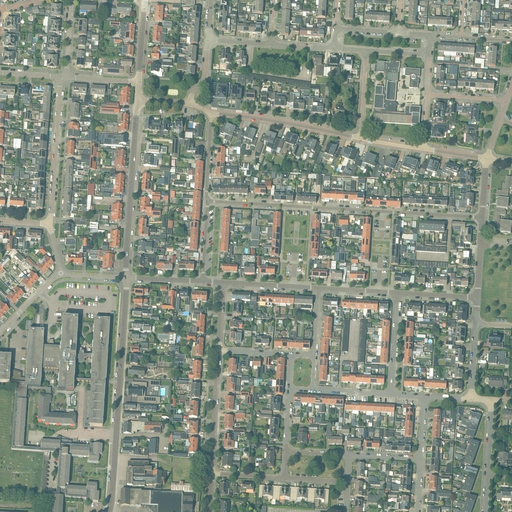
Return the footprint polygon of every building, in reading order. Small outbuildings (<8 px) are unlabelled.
[(86,3),(81,2),(80,10),(95,11),(96,3),(89,3),(89,4),(86,4),(86,3)] [(126,13),(126,14),(130,15),(131,6),(126,6),(121,6),(121,5),(117,5),(117,7),(109,7),(109,13),(117,14),(117,13),(126,13)] [(156,14),(164,15),(167,15),(167,13),(164,12),(165,11),(163,11),(164,7),(156,6),(156,14)] [(448,6),(447,9),(447,19),(446,27),(452,27),(457,27),(457,24),(453,24),(453,19),(450,19),(451,10),(452,10),(452,6),(448,6)] [(384,14),(383,22),(390,23),(390,12),(393,12),(393,8),(390,8),(390,11),(384,10),(384,14)] [(5,24),(16,24),(20,24),(20,19),(19,19),(19,16),(18,16),(14,15),(12,15),(12,18),(7,18),(7,19),(5,19),(5,24)] [(48,18),(47,26),(60,27),(61,23),(60,23),(60,21),(54,21),(54,18),(48,18)] [(99,19),(95,19),(87,19),(87,21),(80,21),(79,28),(86,28),(86,25),(90,25),(99,26),(99,23),(99,20),(99,19)] [(479,22),(472,22),(471,28),(471,33),(478,34),(478,29),(479,29),(479,26),(484,27),(484,29),(489,30),(490,23),(485,23),(479,23),(479,22)] [(15,30),(16,24),(5,24),(5,28),(6,28),(6,29),(11,30),(11,33),(18,33),(20,33),(20,30),(18,30),(15,30)] [(126,29),(126,33),(134,34),(134,26),(127,25),(124,25),(123,29),(126,29)] [(60,27),(47,26),(47,35),(53,36),(53,35),(53,33),(59,33),(59,32),(60,32),(60,27)] [(154,27),(154,35),(162,36),(162,34),(166,34),(167,29),(163,28),(159,28),(154,27)] [(17,36),(18,33),(11,33),(11,35),(5,35),(5,36),(4,36),(4,41),(15,42),(15,36),(17,36)] [(133,41),(134,34),(126,33),(121,33),(121,36),(126,37),(125,41),(133,41)] [(44,35),(44,38),(46,38),(46,44),(48,44),(59,45),(59,44),(59,40),(58,40),(58,39),(55,39),(54,39),(55,36),(55,35),(55,36),(54,36),(53,35),(53,36),(47,35),(44,35)] [(161,43),(162,36),(154,35),(153,43),(154,43),(154,44),(155,44),(159,45),(160,44),(160,43),(161,43)] [(84,50),(91,50),(97,51),(98,46),(92,46),(92,44),(85,43),(85,40),(78,39),(78,46),(85,47),(84,50)] [(14,47),(15,42),(4,41),(3,45),(5,45),(5,47),(10,47),(10,50),(16,50),(17,47),(14,47)] [(43,49),(43,52),(52,53),(52,50),(57,50),(58,49),(59,49),(59,45),(48,44),(46,44),(43,44),(43,49)] [(129,44),(124,44),(123,44),(123,50),(122,56),(126,56),(132,57),(133,47),(128,47),(129,44)] [(188,55),(196,55),(196,48),(189,48),(185,47),(185,45),(178,44),(178,49),(184,50),(184,51),(189,51),(188,55)] [(486,54),(497,54),(497,48),(496,48),(496,44),(489,44),(489,45),(491,45),(491,48),(487,48),(486,54)] [(168,49),(164,49),(154,48),(154,52),(152,52),(152,58),(159,59),(160,54),(168,55),(169,54),(168,54),(167,54),(168,49)] [(3,58),(13,59),(16,59),(17,53),(16,53),(16,50),(10,50),(10,53),(4,52),(4,54),(3,53),(3,58)] [(220,53),(219,56),(220,57),(220,60),(220,64),(225,64),(225,63),(230,63),(231,57),(228,57),(228,55),(228,51),(221,51),(221,53),(220,53)] [(44,61),(47,61),(58,62),(58,57),(57,57),(57,56),(52,56),(52,53),(43,52),(42,56),(45,56),(44,61)] [(246,66),(247,57),(244,57),(244,53),(237,52),(236,61),(242,61),(242,66),(246,66)] [(195,63),(196,55),(188,55),(188,59),(183,58),(183,60),(177,60),(177,64),(185,65),(185,62),(195,63)] [(317,67),(316,72),(316,76),(323,77),(324,65),(321,65),(322,57),(314,57),(313,66),(317,67)] [(331,77),(339,78),(339,73),(340,65),(337,65),(337,63),(338,58),(330,58),(330,60),(327,60),(327,65),(334,65),(333,68),(336,68),(336,74),(332,73),(331,77)] [(91,60),(77,59),(76,66),(83,67),(84,63),(92,64),(92,68),(96,68),(96,61),(91,61),(91,60)] [(345,59),(345,66),(344,68),(352,69),(353,59),(345,59)] [(385,86),(396,87),(396,83),(396,82),(398,82),(398,73),(399,68),(398,67),(398,65),(400,65),(400,64),(399,63),(398,62),(397,62),(396,63),(377,62),(377,66),(375,66),(375,72),(384,73),(384,72),(386,72),(385,86)] [(103,73),(116,74),(117,66),(115,66),(115,65),(110,64),(110,66),(104,65),(103,73)] [(177,64),(177,67),(184,68),(184,70),(184,71),(188,71),(187,75),(194,75),(195,68),(188,67),(188,68),(186,67),(186,65),(185,65),(177,64)] [(160,69),(160,65),(152,65),(152,69),(151,69),(150,71),(151,72),(151,73),(154,73),(154,76),(162,76),(162,73),(161,73),(161,69),(160,69)] [(130,67),(118,66),(117,66),(116,74),(129,75),(130,67)] [(409,88),(413,88),(418,88),(418,77),(419,77),(420,70),(406,69),(405,76),(410,77),(409,88)] [(211,83),(210,92),(218,93),(218,99),(226,100),(227,88),(220,87),(220,84),(211,83)] [(352,85),(347,85),(343,85),(342,94),(352,95),(352,85)] [(30,100),(30,98),(30,93),(27,93),(28,87),(21,86),(20,91),(20,93),(20,95),(24,95),(24,101),(26,101),(26,106),(30,106),(30,100)] [(321,105),(318,105),(318,113),(323,114),(324,110),(328,110),(328,99),(327,99),(327,94),(329,94),(329,90),(329,87),(320,86),(319,89),(327,90),(326,94),(325,94),(325,99),(322,99),(322,100),(321,105)] [(395,102),(396,87),(385,86),(385,88),(376,87),(374,105),(375,105),(375,109),(374,109),(375,109),(375,114),(374,114),(373,122),(419,125),(420,108),(405,107),(405,113),(396,113),(396,107),(397,107),(396,103),(394,103),(394,102),(395,102)] [(259,97),(259,92),(260,88),(252,87),(252,92),(247,92),(247,95),(246,100),(255,101),(255,97),(259,97)] [(7,88),(7,96),(14,96),(15,89),(7,88)] [(232,88),(231,99),(241,100),(242,89),(232,88)] [(291,91),(290,96),(290,103),(294,104),(293,110),(299,110),(300,101),(300,93),(293,93),(293,91),(291,91)] [(271,101),(272,92),(265,92),(265,94),(262,94),(261,103),(267,103),(267,99),(271,100),(271,101)] [(272,92),(271,101),(275,101),(274,106),(280,107),(281,94),(278,94),(272,93),(272,92)] [(281,94),(280,107),(285,107),(286,107),(286,103),(290,103),(290,96),(286,96),(286,94),(281,94)] [(129,97),(123,96),(120,96),(119,104),(129,105),(129,97)] [(305,106),(309,107),(309,97),(303,97),(303,99),(303,101),(300,101),(299,110),(304,110),(305,106)] [(318,113),(318,105),(319,98),(309,97),(309,107),(313,107),(312,113),(318,113)] [(434,105),(434,112),(444,113),(444,109),(446,110),(447,101),(437,100),(437,105),(434,105)] [(340,117),(344,118),(345,110),(341,109),(342,105),(337,104),(336,115),(340,115),(340,117)] [(463,107),(456,107),(456,111),(462,112),(462,114),(465,114),(465,112),(472,113),(471,123),(477,123),(478,108),(463,107)] [(0,119),(4,120),(8,120),(8,116),(4,116),(4,115),(7,115),(7,114),(4,113),(0,112),(0,119)] [(444,117),(444,113),(434,112),(433,119),(437,119),(437,122),(442,123),(445,123),(445,117),(444,117)] [(176,124),(173,124),(173,130),(176,130),(176,128),(179,128),(179,133),(182,133),(183,129),(183,121),(180,121),(180,120),(176,120),(176,121),(175,121),(176,124)] [(127,132),(128,122),(121,122),(121,127),(118,127),(117,131),(127,132)] [(160,127),(160,131),(159,139),(163,139),(163,131),(169,132),(169,122),(164,122),(163,128),(160,127)] [(196,127),(196,130),(186,129),(185,134),(185,140),(192,140),(193,137),(201,138),(202,130),(203,130),(203,124),(200,124),(199,127),(196,127)] [(225,144),(226,141),(232,126),(227,125),(224,124),(222,129),(221,128),(220,132),(226,135),(224,140),(223,143),(225,144)] [(432,137),(443,138),(444,132),(447,132),(448,126),(440,125),(440,129),(433,129),(432,137)] [(232,126),(226,141),(228,141),(230,142),(232,137),(234,132),(236,128),(232,126)] [(476,131),(477,126),(467,126),(466,131),(467,131),(467,134),(466,143),(476,143),(476,135),(476,131)] [(244,144),(246,145),(252,130),(247,128),(245,134),(240,132),(237,139),(236,142),(235,147),(239,147),(240,144),(241,144),(243,138),(244,138),(246,139),(244,144)] [(256,132),(252,130),(246,145),(248,145),(250,140),(252,141),(251,145),(251,146),(254,147),(255,147),(258,139),(254,138),(256,132)] [(265,147),(262,154),(264,155),(267,148),(272,134),(268,132),(266,136),(266,137),(264,142),(263,144),(264,144),(266,145),(265,147)] [(286,154),(288,150),(293,135),(287,133),(284,140),(286,141),(285,143),(288,144),(286,149),(285,149),(284,153),(283,155),(285,156),(286,154)] [(276,135),(272,134),(267,148),(269,149),(276,152),(279,145),(281,140),(275,138),(276,135)] [(127,136),(122,136),(107,135),(107,140),(104,140),(104,145),(117,146),(122,146),(122,144),(126,145),(127,136)] [(293,135),(288,150),(289,150),(290,151),(291,147),(292,145),(294,146),(299,148),(300,146),(301,144),(297,143),(298,142),(299,138),(293,135)] [(305,154),(307,155),(308,155),(313,139),(309,138),(309,139),(306,138),(304,145),(306,146),(305,148),(307,149),(305,154)] [(317,141),(313,139),(308,155),(307,155),(306,158),(308,159),(311,151),(315,152),(312,161),(316,162),(318,156),(315,155),(317,149),(319,143),(317,142),(317,141)] [(193,149),(194,142),(187,141),(186,152),(196,153),(195,159),(202,160),(202,149),(193,149)] [(147,143),(146,153),(151,154),(153,154),(157,154),(159,154),(168,155),(169,148),(160,148),(152,147),(152,144),(152,143),(151,143),(147,143)] [(325,160),(327,160),(333,146),(328,144),(326,149),(325,154),(323,153),(321,160),(318,159),(315,165),(319,167),(323,158),(325,159),(325,160)] [(299,148),(296,156),(295,158),(299,160),(300,157),(298,156),(299,154),(301,154),(303,147),(300,146),(299,148)] [(333,146),(327,160),(329,161),(330,159),(333,160),(331,166),(335,168),(338,159),(339,157),(340,155),(342,150),(338,149),(337,153),(335,153),(337,148),(333,146)] [(116,151),(115,159),(125,160),(126,149),(121,149),(119,148),(116,148),(116,151)] [(340,155),(339,157),(344,159),(340,171),(344,173),(345,170),(346,167),(352,151),(348,149),(348,150),(342,148),(342,150),(340,155)] [(352,151),(346,167),(348,168),(351,161),(355,163),(359,153),(352,151)] [(159,154),(151,154),(146,153),(146,154),(147,154),(147,157),(145,157),(144,166),(149,166),(157,167),(157,159),(162,160),(162,155),(159,154)] [(367,170),(369,165),(372,156),(366,153),(364,159),(361,158),(357,167),(361,168),(363,163),(364,164),(367,165),(365,170),(367,170)] [(375,178),(377,173),(379,165),(376,164),(378,158),(372,156),(369,165),(374,168),(370,178),(375,178)] [(387,174),(392,159),(386,157),(384,163),(381,162),(379,165),(377,173),(381,174),(385,163),(386,164),(385,167),(387,168),(385,173),(387,174)] [(409,172),(413,160),(409,159),(409,160),(403,158),(401,164),(400,169),(409,172)] [(115,163),(115,167),(119,168),(124,168),(125,160),(115,159),(115,163)] [(397,161),(392,159),(387,174),(389,174),(391,169),(393,170),(395,165),(397,161)] [(409,172),(411,173),(412,171),(414,171),(414,172),(416,172),(415,176),(418,177),(421,170),(417,169),(420,163),(413,160),(409,172)] [(427,176),(429,177),(434,162),(430,161),(428,160),(426,166),(423,165),(420,174),(424,175),(425,172),(428,173),(427,176)] [(227,170),(234,170),(238,170),(238,168),(224,167),(225,163),(217,162),(217,169),(227,170)] [(434,162),(429,177),(431,178),(433,173),(437,174),(436,177),(439,178),(441,172),(442,171),(438,170),(438,168),(439,168),(440,164),(434,162)] [(442,171),(441,172),(450,175),(454,166),(448,163),(447,166),(444,165),(442,171)] [(460,168),(454,166),(450,175),(448,181),(450,182),(451,179),(452,179),(454,173),(457,174),(457,177),(460,179),(460,178),(460,176),(462,171),(459,170),(460,168)] [(345,170),(344,173),(343,176),(353,177),(356,170),(353,168),(351,173),(345,170)] [(466,179),(464,179),(474,179),(474,173),(471,173),(471,169),(467,169),(466,179)] [(115,186),(123,187),(124,176),(115,175),(115,171),(110,171),(102,170),(102,173),(110,174),(109,178),(116,178),(115,186)] [(144,172),(143,183),(152,184),(153,176),(150,176),(150,174),(147,173),(147,172),(144,172)] [(169,185),(170,175),(170,172),(166,172),(165,172),(164,179),(158,179),(158,185),(164,185),(169,185)] [(255,194),(260,195),(261,184),(254,183),(254,178),(251,177),(250,186),(255,187),(255,194)] [(511,188),(511,184),(511,177),(510,177),(510,178),(506,178),(504,188),(503,188),(502,191),(508,192),(509,188),(511,188)] [(474,179),(464,179),(463,179),(460,178),(460,179),(460,181),(460,185),(466,185),(467,185),(466,190),(470,190),(470,185),(473,185),(474,179)] [(261,184),(260,195),(266,195),(266,194),(268,194),(268,189),(271,189),(271,186),(271,182),(266,181),(266,183),(261,183),(261,184)] [(143,183),(142,191),(148,191),(148,195),(147,195),(148,195),(152,196),(160,196),(168,197),(169,193),(160,192),(153,192),(152,191),(152,188),(153,188),(153,184),(152,184),(143,183)] [(241,187),(240,194),(248,195),(248,188),(249,188),(249,183),(245,183),(245,184),(242,183),(241,187)] [(123,187),(115,186),(113,186),(113,194),(114,194),(114,198),(114,197),(120,198),(120,194),(122,195),(123,187)] [(271,186),(271,189),(271,194),(274,194),(274,201),(280,201),(281,191),(275,191),(275,186),(271,186)] [(460,190),(460,195),(463,195),(463,201),(473,201),(474,195),(470,195),(470,194),(470,190),(466,190),(460,190)] [(20,200),(17,200),(17,206),(23,207),(23,200),(25,201),(26,193),(21,193),(20,200)] [(473,208),(473,201),(460,201),(460,207),(466,207),(466,209),(470,209),(470,207),(473,208)] [(112,204),(112,211),(121,212),(122,202),(116,202),(115,205),(112,204)] [(152,206),(149,206),(141,205),(141,212),(152,212),(152,216),(161,217),(161,210),(152,209),(152,206)] [(495,214),(500,215),(505,216),(506,211),(505,211),(505,209),(496,208),(494,207),(494,211),(495,211),(495,214)] [(120,221),(121,212),(112,211),(111,212),(114,213),(114,217),(112,217),(111,221),(120,221)] [(223,211),(223,218),(230,218),(235,218),(238,218),(242,219),(242,214),(238,214),(235,214),(235,216),(230,216),(230,211),(223,211)] [(199,221),(200,214),(193,213),(187,213),(184,213),(182,213),(182,215),(182,217),(184,217),(183,220),(187,220),(187,218),(187,216),(192,216),(192,221),(199,221)] [(501,230),(502,221),(502,219),(499,219),(500,215),(495,214),(494,214),(493,218),(495,218),(494,228),(498,229),(498,230),(501,230)] [(342,225),(342,226),(348,226),(349,219),(339,218),(339,225),(342,225)] [(86,222),(81,222),(74,221),(74,225),(64,224),(64,232),(67,233),(67,236),(68,236),(67,238),(73,239),(73,237),(74,225),(85,226),(85,225),(88,225),(88,223),(86,222)] [(464,237),(471,237),(471,230),(465,230),(465,223),(453,222),(452,227),(461,227),(460,232),(462,232),(461,236),(464,237)] [(90,225),(89,236),(97,236),(97,235),(97,231),(98,223),(90,223),(90,225)] [(156,229),(146,229),(140,228),(139,236),(148,237),(149,233),(156,234),(156,229)] [(110,239),(112,239),(119,240),(120,229),(116,229),(116,232),(113,231),(110,231),(110,234),(110,239)] [(198,230),(191,230),(186,230),(180,229),(173,229),(173,232),(181,232),(191,232),(191,237),(198,237),(198,230)] [(3,236),(2,240),(6,240),(7,240),(7,247),(11,247),(12,242),(12,240),(12,239),(12,237),(9,237),(9,235),(10,230),(3,230),(3,236)] [(312,237),(321,238),(329,238),(337,239),(340,239),(340,232),(330,231),(329,235),(319,234),(319,230),(312,230),(312,237)] [(11,247),(11,250),(16,250),(17,241),(16,241),(16,239),(19,239),(19,243),(22,243),(23,232),(16,232),(15,237),(12,237),(12,239),(12,240),(12,242),(11,247)] [(370,233),(363,233),(359,233),(356,232),(352,232),(352,236),(363,236),(363,240),(370,240),(370,233)] [(110,243),(109,247),(114,247),(119,248),(119,240),(112,239),(112,243),(110,243)] [(187,253),(191,253),(196,253),(196,251),(197,251),(198,244),(190,244),(182,243),(178,243),(178,245),(181,247),(185,247),(190,248),(190,249),(185,249),(184,253),(187,253)] [(221,246),(221,253),(221,255),(223,255),(231,255),(232,256),(233,246),(228,246),(221,246)] [(11,250),(6,255),(10,260),(15,255),(21,261),(23,258),(16,251),(11,250)] [(98,251),(98,259),(103,259),(103,260),(102,263),(102,269),(111,269),(112,263),(113,264),(113,263),(113,260),(113,259),(113,255),(112,255),(112,252),(98,251)] [(68,263),(75,264),(75,257),(71,257),(72,254),(68,254),(68,255),(66,255),(66,260),(68,260),(68,263)] [(1,260),(0,261),(0,266),(1,267),(2,268),(10,260),(6,255),(1,260)] [(155,259),(155,256),(144,255),(144,258),(138,258),(137,267),(137,268),(140,269),(140,267),(144,268),(144,263),(148,263),(148,259),(155,259)] [(230,272),(230,263),(231,255),(223,255),(223,258),(226,259),(225,265),(223,265),(222,272),(230,272)] [(368,262),(368,255),(361,255),(361,258),(357,258),(357,259),(351,259),(351,264),(357,264),(357,261),(361,261),(361,262),(368,262)] [(43,263),(48,268),(53,263),(46,256),(44,259),(46,261),(43,263)] [(242,256),(242,265),(241,269),(245,269),(245,273),(255,273),(255,269),(255,257),(242,256)] [(161,271),(161,270),(165,270),(165,257),(163,257),(163,260),(163,263),(157,263),(157,270),(158,270),(158,271),(161,271)] [(167,257),(165,257),(165,270),(173,270),(173,264),(176,264),(176,258),(170,257),(170,261),(167,261),(167,257)] [(179,270),(186,270),(187,257),(185,257),(184,263),(179,263),(179,270)] [(28,258),(25,260),(32,267),(35,265),(28,258)] [(309,260),(309,266),(314,266),(315,266),(315,265),(317,265),(317,269),(316,269),(316,271),(312,270),(312,277),(320,278),(320,265),(321,261),(314,261),(309,260)] [(320,265),(320,278),(327,278),(327,273),(328,268),(331,269),(332,262),(328,262),(327,265),(320,265)] [(346,272),(347,263),(345,263),(344,262),(343,269),(340,268),(340,272),(335,272),(335,269),(331,269),(331,271),(331,273),(331,278),(342,279),(342,276),(346,276),(346,272)] [(48,268),(43,263),(41,266),(39,264),(36,266),(43,273),(48,268)] [(358,268),(357,280),(365,280),(365,274),(361,273),(362,268),(363,268),(364,264),(358,264),(358,268)] [(260,267),(260,269),(260,274),(267,274),(268,266),(267,265),(264,265),(264,268),(260,267)] [(429,267),(426,267),(425,267),(425,271),(422,271),(422,276),(418,276),(418,284),(425,284),(425,278),(428,279),(428,278),(429,267)] [(431,268),(429,267),(428,278),(430,279),(433,279),(433,285),(440,285),(440,278),(436,278),(436,274),(434,274),(434,272),(431,272),(431,268)] [(349,279),(357,280),(358,268),(353,268),(352,269),(352,273),(350,273),(350,274),(349,279)] [(31,276),(28,279),(33,283),(38,278),(31,271),(29,274),(31,276)] [(451,274),(451,280),(454,280),(454,286),(461,287),(461,277),(457,277),(457,275),(455,275),(455,274),(451,274)] [(22,277),(20,280),(21,282),(23,284),(25,285),(28,289),(31,286),(32,287),(34,284),(33,283),(28,279),(24,275),(22,277)] [(14,294),(19,299),(23,294),(16,287),(14,289),(16,291),(14,294)] [(13,304),(19,299),(14,294),(11,291),(8,293),(9,294),(6,297),(13,304)] [(186,312),(189,313),(190,302),(189,302),(189,297),(188,297),(188,291),(180,291),(180,297),(186,297),(185,305),(186,305),(186,312)] [(190,302),(189,313),(190,313),(196,313),(196,309),(193,309),(194,302),(197,302),(199,302),(199,300),(200,300),(200,293),(193,292),(192,297),(192,301),(190,301),(190,302)] [(235,300),(235,302),(242,303),(242,301),(250,301),(249,307),(253,307),(257,307),(257,302),(256,302),(257,295),(232,294),(232,300),(235,300)] [(295,305),(294,313),(300,314),(300,309),(301,309),(307,310),(312,310),(313,299),(295,297),(295,302),(295,305)] [(340,315),(340,310),(341,308),(338,308),(338,301),(331,300),(331,307),(334,307),(334,310),(337,311),(337,317),(339,317),(340,317),(340,315)] [(0,310),(4,314),(9,309),(1,302),(0,303),(0,310)] [(233,315),(238,315),(241,315),(241,309),(242,303),(235,302),(234,302),(234,303),(233,315)] [(384,317),(378,316),(378,320),(389,320),(389,315),(388,315),(388,303),(380,303),(379,310),(384,310),(384,315),(383,315),(383,316),(384,316),(384,317)] [(414,305),(414,313),(414,318),(414,319),(413,319),(413,321),(417,322),(418,318),(417,318),(417,313),(420,313),(420,315),(423,315),(424,306),(421,305),(414,305)] [(429,323),(432,323),(432,321),(433,321),(433,319),(432,319),(433,305),(427,305),(427,306),(424,306),(423,315),(426,315),(426,313),(429,313),(429,319),(430,319),(429,323)] [(439,314),(439,321),(441,322),(442,316),(445,316),(445,314),(446,312),(447,312),(448,307),(446,307),(446,306),(440,306),(439,314)] [(142,315),(148,315),(149,308),(141,308),(141,311),(134,310),(134,312),(133,313),(133,315),(134,315),(134,316),(141,317),(142,315)] [(193,317),(192,324),(196,324),(204,325),(205,316),(202,316),(198,316),(194,316),(193,316),(193,317)] [(60,347),(59,370),(58,390),(73,391),(75,360),(78,360),(78,362),(79,363),(83,362),(84,362),(84,361),(84,359),(92,359),(90,383),(91,383),(90,391),(87,391),(85,425),(102,427),(103,421),(101,421),(101,418),(103,418),(103,413),(101,413),(102,410),(103,410),(104,404),(102,404),(102,401),(104,401),(104,396),(102,396),(103,393),(104,393),(105,388),(103,387),(103,385),(105,385),(105,380),(106,380),(107,353),(104,352),(104,348),(107,347),(108,347),(109,320),(94,319),(94,323),(92,355),(84,355),(83,353),(83,352),(82,352),(79,353),(79,356),(75,356),(78,318),(62,317),(60,347)] [(236,322),(237,321),(234,320),(234,322),(231,321),(230,328),(238,329),(238,326),(243,326),(243,322),(236,322)] [(175,321),(174,321),(168,321),(168,322),(166,322),(166,327),(169,327),(169,329),(170,329),(170,330),(176,330),(175,321)] [(133,323),(133,324),(132,324),(132,326),(133,326),(133,329),(143,329),(143,331),(150,332),(151,332),(151,326),(144,325),(144,323),(133,323)] [(204,325),(196,324),(196,328),(197,328),(193,328),(193,333),(189,333),(189,336),(196,336),(196,333),(197,333),(200,333),(200,334),(201,334),(201,333),(204,334),(204,325)] [(41,369),(59,370),(60,347),(52,347),(52,346),(52,345),(51,345),(48,345),(48,346),(43,346),(44,331),(28,330),(25,378),(17,377),(17,376),(18,376),(18,375),(19,373),(18,373),(18,372),(15,371),(14,372),(13,373),(10,373),(11,356),(0,355),(0,382),(12,383),(12,386),(16,387),(16,388),(27,389),(46,390),(46,396),(50,396),(51,388),(40,387),(41,369)] [(242,342),(243,331),(238,331),(238,334),(233,334),(230,334),(229,341),(242,342)] [(331,333),(324,332),(324,339),(329,340),(335,340),(340,340),(341,338),(336,337),(336,338),(334,337),(334,333),(331,333)] [(296,338),(297,333),(294,333),(293,341),(289,341),(288,348),(296,348),(296,341),(296,338)] [(446,341),(446,345),(452,346),(454,346),(454,342),(464,343),(465,336),(456,335),(453,335),(451,335),(451,342),(450,342),(446,341)] [(488,336),(488,340),(489,340),(489,343),(490,344),(490,348),(503,348),(503,344),(500,344),(501,336),(497,336),(493,335),(493,336),(489,335),(489,336),(488,336)] [(195,348),(203,348),(203,340),(199,339),(196,339),(196,342),(195,342),(195,348)] [(143,344),(143,343),(140,343),(139,345),(136,345),(136,346),(131,346),(131,352),(136,352),(142,353),(142,349),(143,349),(148,349),(148,344),(143,344)] [(203,348),(195,348),(195,351),(196,351),(195,356),(202,357),(203,348)] [(388,358),(388,350),(372,349),(372,350),(372,349),(371,353),(377,353),(376,357),(381,357),(388,358)] [(506,361),(506,357),(506,352),(492,351),(492,352),(495,352),(495,355),(489,355),(488,364),(497,364),(497,360),(506,361)] [(143,356),(136,356),(131,355),(130,364),(138,365),(139,360),(143,360),(143,356)] [(229,366),(241,367),(246,367),(250,368),(250,364),(250,359),(246,359),(246,363),(240,363),(240,364),(237,364),(237,361),(229,360),(229,366)] [(257,370),(260,370),(260,375),(263,375),(263,370),(263,366),(261,366),(261,360),(254,360),(253,366),(258,367),(257,370)] [(191,362),(190,367),(193,367),(193,371),(201,371),(201,363),(196,362),(191,362)] [(353,376),(349,376),(349,383),(356,383),(356,376),(357,372),(357,368),(357,365),(357,363),(354,363),(353,376)] [(236,373),(236,376),(242,377),(242,373),(241,373),(241,367),(229,366),(229,373),(236,373)] [(458,369),(451,368),(448,368),(448,374),(448,379),(448,380),(452,380),(452,376),(451,376),(451,375),(451,372),(452,372),(452,374),(453,374),(453,378),(456,378),(462,379),(462,371),(458,371),(458,369)] [(200,380),(201,371),(193,371),(192,374),(191,374),(191,379),(193,379),(200,380)] [(486,384),(489,384),(489,387),(497,387),(497,386),(499,386),(499,387),(502,387),(502,385),(506,385),(507,378),(489,377),(489,379),(487,379),(485,380),(485,382),(486,384)] [(128,392),(128,396),(138,397),(143,397),(144,388),(146,388),(147,388),(147,383),(132,382),(132,387),(129,387),(129,390),(128,392)] [(27,389),(16,388),(15,399),(26,400),(26,398),(27,389)] [(199,398),(199,391),(189,391),(192,391),(191,395),(188,394),(188,395),(186,395),(186,396),(179,395),(179,399),(187,400),(187,398),(199,398)] [(51,396),(50,396),(46,396),(39,395),(38,421),(45,421),(45,424),(75,426),(75,414),(74,413),(74,410),(66,409),(66,415),(48,414),(49,403),(51,403),(51,396)] [(325,413),(325,404),(329,405),(330,398),(323,397),(322,404),(322,413),(325,413)] [(26,400),(15,399),(11,450),(44,452),(43,466),(47,462),(49,460),(50,452),(52,452),(59,453),(56,494),(63,495),(63,497),(86,499),(86,501),(90,501),(89,502),(98,502),(99,492),(96,492),(97,484),(87,483),(86,488),(68,487),(70,456),(89,457),(88,462),(98,462),(99,454),(101,454),(102,445),(93,444),(90,444),(89,446),(68,445),(68,441),(58,440),(59,441),(59,442),(52,441),(41,440),(40,449),(23,447),(26,400)] [(190,410),(198,410),(199,403),(189,402),(189,403),(187,402),(187,407),(191,407),(190,410)] [(280,412),(280,405),(274,405),(271,405),(270,409),(270,410),(262,409),(261,414),(272,414),(272,412),(280,412)] [(413,416),(414,409),(411,409),(411,406),(404,405),(403,416),(406,416),(413,416)] [(511,412),(503,411),(502,420),(501,432),(506,432),(509,432),(510,429),(507,428),(508,420),(511,421),(511,422),(511,423),(511,412)] [(141,413),(130,413),(125,412),(125,418),(136,419),(136,417),(139,417),(139,422),(148,422),(149,417),(141,417),(141,413)] [(244,415),(238,414),(235,414),(235,418),(234,417),(230,417),(225,416),(225,423),(235,424),(235,419),(243,420),(243,418),(245,419),(245,415),(244,415)] [(463,419),(462,421),(477,427),(479,420),(472,418),(471,422),(467,420),(463,419)] [(271,429),(278,430),(277,430),(277,426),(278,426),(279,420),(271,419),(271,427),(269,426),(268,429),(271,429)] [(462,421),(459,420),(457,424),(461,425),(465,426),(467,426),(466,430),(468,431),(475,433),(477,427),(462,421)] [(137,431),(154,432),(154,433),(160,433),(161,427),(163,427),(163,424),(161,424),(161,423),(155,423),(127,421),(127,424),(124,424),(124,433),(129,434),(131,434),(134,434),(134,432),(137,433),(137,431)] [(329,444),(336,445),(336,438),(332,438),(333,433),(331,432),(331,427),(327,426),(326,438),(329,438),(329,444)] [(278,430),(271,429),(270,436),(268,436),(268,439),(272,440),(277,440),(278,430)] [(298,443),(306,444),(306,443),(306,440),(307,440),(306,440),(306,435),(306,434),(306,430),(300,430),(300,434),(299,434),(298,443)] [(473,439),(475,433),(468,431),(466,437),(467,437),(470,438),(473,439)] [(442,432),(440,432),(433,432),(432,439),(443,439),(443,440),(448,440),(448,437),(442,436),(442,432)] [(240,433),(234,433),(234,436),(233,436),(230,435),(225,435),(224,441),(236,442),(237,439),(236,439),(236,436),(240,436),(240,433)] [(460,442),(470,446),(477,448),(479,443),(472,441),(472,439),(473,439),(470,438),(469,441),(465,440),(461,439),(461,438),(456,437),(456,440),(460,442)] [(128,447),(134,447),(134,443),(136,443),(138,443),(139,439),(132,439),(132,440),(124,439),(123,447),(128,447)] [(149,439),(149,447),(149,450),(149,454),(157,454),(158,439),(149,439)] [(475,454),(477,448),(470,446),(468,452),(475,454)] [(267,460),(274,460),(274,453),(277,454),(278,448),(273,448),(268,448),(267,460)] [(475,454),(468,452),(466,458),(473,460),(475,454)] [(233,455),(229,455),(224,454),(223,467),(231,467),(232,467),(240,467),(240,461),(240,456),(232,456),(233,455)] [(511,454),(508,454),(499,454),(499,457),(500,457),(500,459),(499,459),(499,467),(507,467),(507,465),(511,465),(511,454)] [(471,466),(473,460),(466,458),(465,460),(462,459),(461,463),(471,466)] [(274,460),(267,460),(266,460),(265,463),(259,462),(259,463),(259,468),(263,469),(263,467),(266,467),(273,468),(274,460)] [(162,475),(166,475),(168,475),(168,473),(166,473),(166,472),(162,472),(157,471),(157,463),(128,462),(128,474),(162,475)] [(461,463),(460,466),(464,467),(463,470),(466,472),(469,473),(469,472),(476,475),(477,470),(470,468),(471,466),(470,466),(471,466),(461,463)] [(467,479),(473,481),(476,475),(469,472),(469,473),(466,472),(466,475),(468,476),(467,479)] [(161,489),(161,485),(161,481),(162,481),(166,481),(166,475),(162,475),(128,474),(128,486),(145,486),(145,484),(156,485),(156,489),(161,489)] [(473,481),(467,479),(465,485),(471,487),(473,481)] [(194,493),(194,483),(172,482),(171,492),(194,493)] [(226,496),(227,488),(229,489),(229,482),(225,482),(225,484),(221,484),(220,492),(219,492),(219,495),(220,495),(220,496),(224,496),(223,498),(227,498),(227,496),(226,496)] [(254,491),(254,489),(254,484),(242,483),(242,488),(238,488),(234,487),(234,494),(239,494),(239,490),(242,490),(242,491),(246,491),(246,490),(254,491)] [(441,489),(441,485),(430,484),(429,490),(435,491),(435,494),(440,494),(440,489),(441,489)] [(262,496),(267,496),(268,488),(265,487),(265,486),(259,485),(259,499),(262,499),(262,496)] [(469,493),(471,487),(465,485),(464,487),(461,486),(460,490),(464,491),(469,493)] [(272,500),(276,500),(277,486),(272,486),(272,488),(268,488),(267,496),(273,497),(272,500)] [(280,497),(285,497),(285,489),(282,488),(282,487),(277,486),(276,500),(279,500),(280,497)] [(285,489),(285,497),(290,498),(290,501),(293,501),(294,487),(289,487),(289,489),(285,489)] [(300,488),(294,487),(293,501),(297,501),(297,498),(302,498),(303,490),(300,490),(300,488)] [(306,490),(303,490),(302,498),(307,499),(307,502),(308,502),(311,502),(312,489),(306,488),(306,490)] [(317,489),(312,489),(311,502),(314,502),(314,499),(320,500),(320,491),(317,491),(317,489)] [(324,491),(320,491),(320,500),(325,500),(324,503),(328,503),(329,490),(324,489),(324,491)] [(497,499),(497,503),(500,503),(500,501),(501,501),(501,499),(502,499),(502,498),(511,499),(511,504),(511,503),(511,496),(511,495),(511,494),(511,489),(504,489),(504,491),(502,490),(501,490),(501,489),(501,491),(497,491),(497,499)] [(192,511),(194,494),(182,493),(142,492),(142,491),(130,490),(121,490),(121,506),(126,506),(142,506),(142,505),(150,505),(150,509),(153,511),(192,511)] [(383,500),(384,498),(384,494),(384,492),(384,491),(379,491),(379,496),(368,496),(368,500),(383,500)] [(61,511),(63,497),(63,495),(56,494),(52,494),(50,511),(61,511)] [(397,503),(399,503),(408,504),(409,497),(399,497),(399,498),(397,498),(397,494),(390,494),(384,494),(384,498),(395,498),(395,499),(397,499),(397,503)] [(440,494),(435,494),(435,496),(429,495),(428,502),(430,502),(430,503),(431,503),(438,503),(438,497),(450,498),(450,495),(446,494),(443,494),(440,494)] [(222,504),(221,511),(228,511),(229,500),(225,500),(220,500),(220,504),(222,504)] [(461,505),(465,506),(472,508),(474,502),(467,500),(466,503),(458,500),(457,503),(461,505)]
